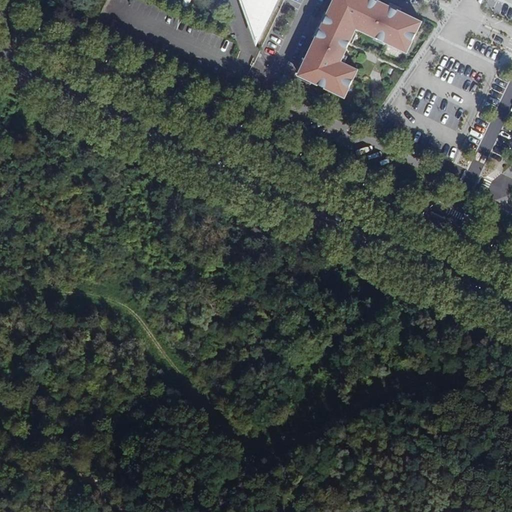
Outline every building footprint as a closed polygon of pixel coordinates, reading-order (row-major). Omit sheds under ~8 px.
[(178,26),(179,27),(191,0),(185,0),(186,1),(183,9),(181,15),(180,20),(178,26)] [(241,0),(257,42),(269,18),(266,9),(270,0),(241,0)] [(422,22),(376,0),(334,0),(298,74),(341,95),(345,86),(348,88),(357,70),(340,61),(357,28),(403,50),(408,39),(412,42),(422,22)] [(407,52),(412,42),(408,39),(403,50),(407,52)] [(468,90),(477,72),(472,69),(463,87),(468,90)]
